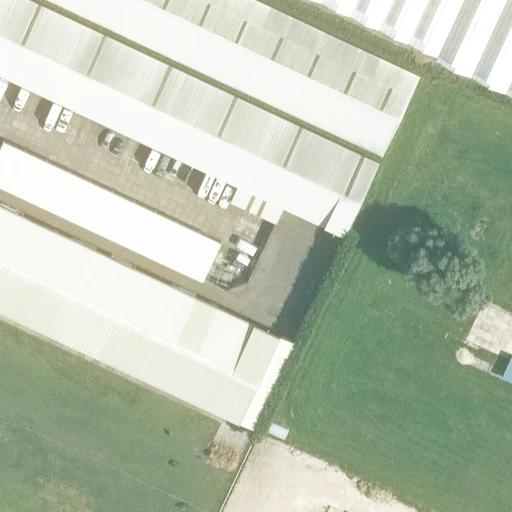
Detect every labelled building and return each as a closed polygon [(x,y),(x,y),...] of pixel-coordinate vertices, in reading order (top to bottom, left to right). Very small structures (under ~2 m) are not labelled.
[(0,0),(0,72),(344,233),(379,159),(36,0),(0,0)] [(53,0),(382,153),(419,74),(260,0),(53,0)] [(511,0),(321,0),(437,54),(435,57),(511,93),(511,0)] [(221,240),(4,138),(0,147),(0,184),(203,280),(221,240)] [(0,201),(0,307),(244,422),(285,335),(0,201)]
